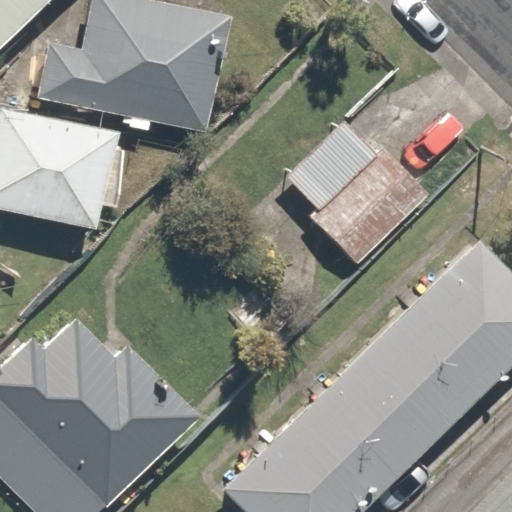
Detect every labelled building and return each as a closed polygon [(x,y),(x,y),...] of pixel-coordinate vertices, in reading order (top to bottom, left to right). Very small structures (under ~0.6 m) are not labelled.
[(77,0),(69,44),(34,38),(22,102),(197,135),(219,14),(147,0),(77,0)] [(427,203),(332,113),(268,181),(363,271),(427,203)] [(100,134),(0,116),(0,217),(83,232),(100,134)] [(215,511),(352,511),(511,346),(511,293),(451,234),(198,495),(215,511)] [(78,511),(169,409),(38,293),(0,336),(0,478),(38,511),(78,511)]
